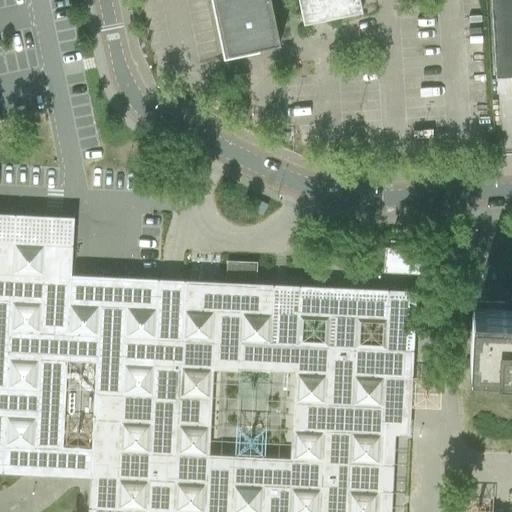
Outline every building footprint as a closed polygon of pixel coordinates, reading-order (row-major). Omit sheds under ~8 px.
[(215,0),(227,52),(280,41),(271,0),(215,0)] [(298,0),(303,21),(313,19),(324,16),(362,9),(362,7),(360,0),(298,0)] [(511,0),(490,0),(494,55),(495,75),(511,74),(511,0)] [(22,98),(0,98),(0,117),(23,116),(22,98)] [(0,238),(0,468),(63,471),(64,459),(72,460),(92,460),(91,485),(89,511),(380,511),(385,420),(398,420),(399,414),(402,349),(271,342),(273,292),(266,292),(266,290),(264,290),(263,291),(255,291),(255,285),(255,281),(256,263),(226,261),(225,272),(225,283),(190,281),(181,281),(160,280),(158,280),(78,276),(67,275),(69,242),(0,238)] [(383,274),(427,276),(428,260),(428,250),(384,248),(383,274)] [(428,260),(427,276),(437,277),(438,261),(428,260)] [(438,261),(437,277),(453,277),(454,262),(438,261)] [(511,302),(473,301),(470,361),(511,363),(511,302)]
